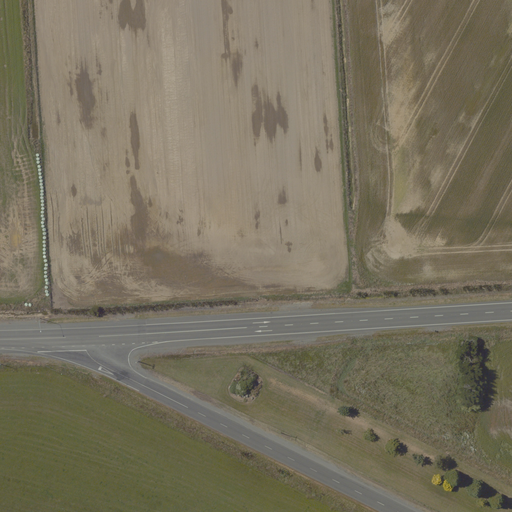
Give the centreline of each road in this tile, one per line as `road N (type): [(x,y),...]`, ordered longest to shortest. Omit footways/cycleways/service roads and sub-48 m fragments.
road 1 (primary): [(511,312),(84,337)]
road 2 (residential): [(396,511),(99,364),(84,337)]
